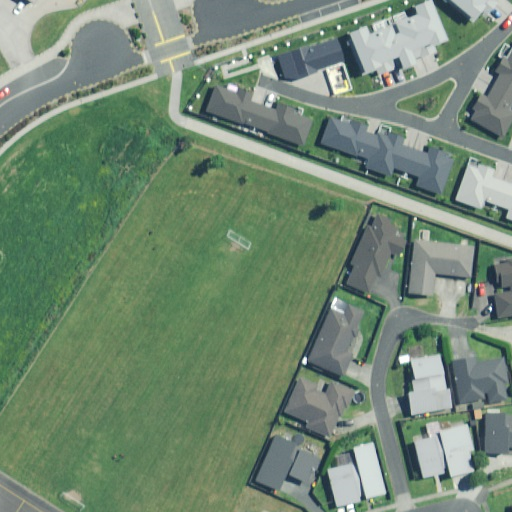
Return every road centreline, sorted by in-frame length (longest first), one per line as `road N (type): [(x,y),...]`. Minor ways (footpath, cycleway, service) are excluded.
road 1 (residential): [(410,511),(378,385),(382,364),(398,324),(472,326)]
road 2 (residential): [(101,49),(144,57),(189,44),(208,34),(221,5)]
road 3 (residential): [(0,121),(69,80),(101,49)]
road 4 (residential): [(363,104),(475,58)]
